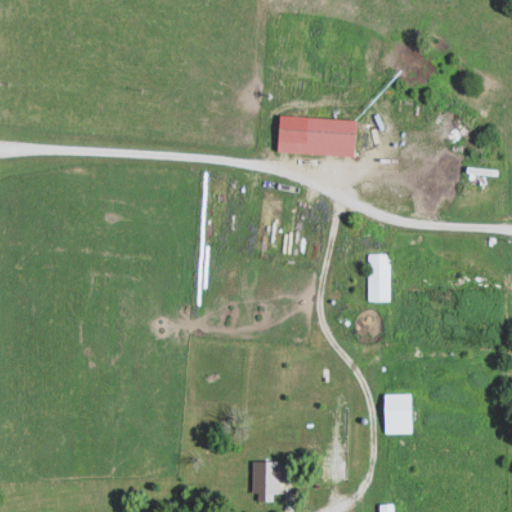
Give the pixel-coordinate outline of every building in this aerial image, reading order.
[(359,119),(307,117),(306,154),(358,156),(359,119)] [(369,302),(391,302),(391,254),(369,254),(369,302)] [(386,394),(386,433),(414,433),(414,394),(386,394)] [(322,406),(321,479),(347,480),(348,406),(322,406)] [(255,501),(282,501),(282,461),(255,461),(255,501)]
